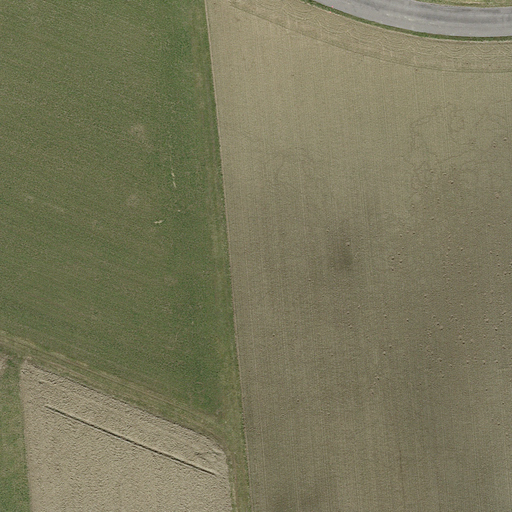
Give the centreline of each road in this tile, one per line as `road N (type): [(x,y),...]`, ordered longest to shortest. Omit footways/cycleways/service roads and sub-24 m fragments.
road 1 (track): [(239,461),(230,443),(195,418),(0,339)]
road 2 (tertiary): [(511,22),(439,21),(354,0)]
